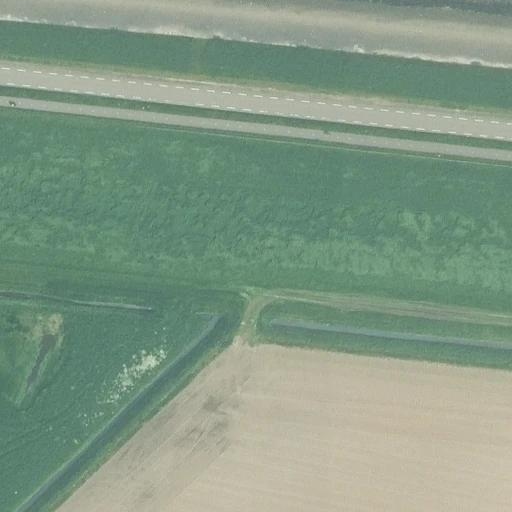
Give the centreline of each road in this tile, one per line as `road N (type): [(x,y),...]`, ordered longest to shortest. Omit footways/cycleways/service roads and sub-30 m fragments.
road 1 (tertiary): [(511,127),(0,69)]
road 2 (unclassified): [(511,321),(260,297),(245,327)]
